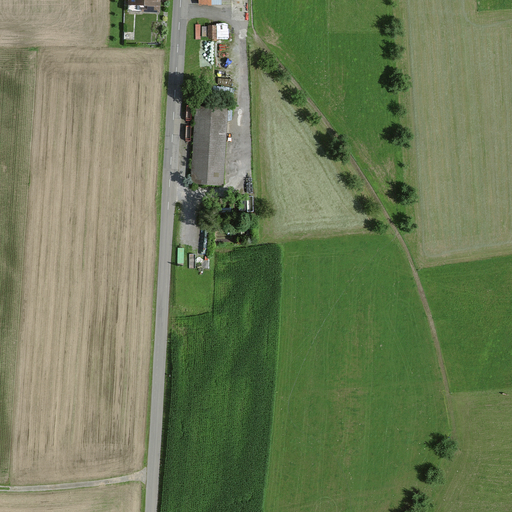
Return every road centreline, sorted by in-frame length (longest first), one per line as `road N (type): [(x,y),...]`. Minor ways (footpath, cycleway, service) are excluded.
road 1 (unclassified): [(149,511),(179,0)]
road 2 (track): [(413,269),(329,131),(231,13),(178,10)]
road 3 (track): [(0,487),(151,474)]
